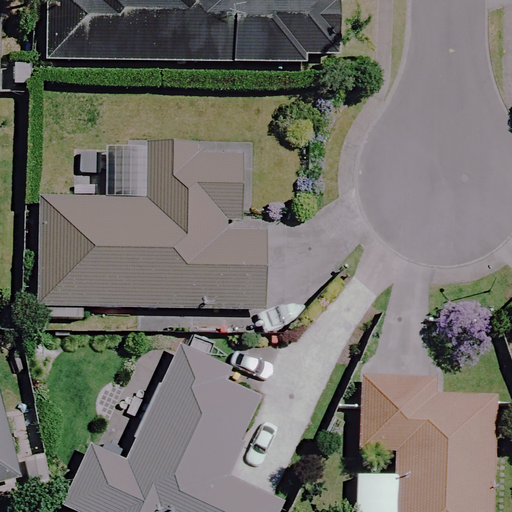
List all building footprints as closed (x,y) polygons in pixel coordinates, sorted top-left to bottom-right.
[(43,0),(42,76),(304,83),(304,67),(332,68),(333,0),(43,0)] [(245,151),(140,148),(139,206),(33,203),(30,313),(79,314),(258,319),(261,235),(236,235),(237,193),(244,193),(245,151)] [(212,369),(170,352),(124,465),(87,450),(62,511),(272,511),(276,502),(228,483),(259,406),(206,385),(212,369)] [(437,381),(357,378),(355,456),(386,457),(384,511),(492,511),(496,404),(436,402),(437,381)] [(126,392),(93,381),(76,430),(108,442),(126,392)] [(0,487),(12,485),(0,435),(0,487)]
